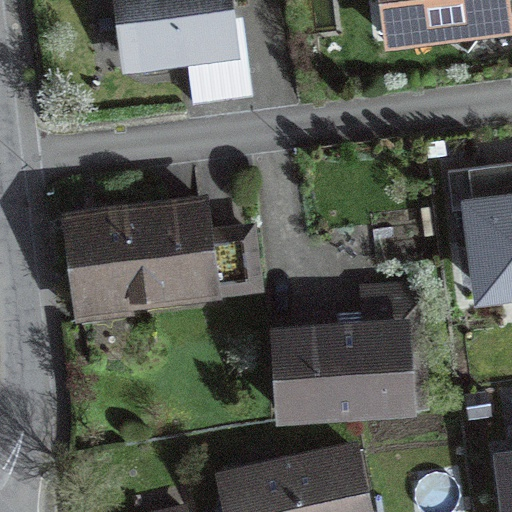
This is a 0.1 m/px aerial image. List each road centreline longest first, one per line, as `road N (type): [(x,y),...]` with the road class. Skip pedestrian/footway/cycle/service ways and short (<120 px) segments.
road 1 (residential): [(3,164),(511,102)]
road 2 (residential): [(43,511),(3,164)]
